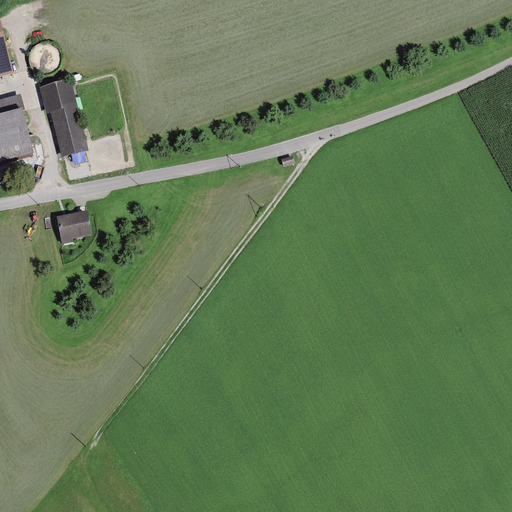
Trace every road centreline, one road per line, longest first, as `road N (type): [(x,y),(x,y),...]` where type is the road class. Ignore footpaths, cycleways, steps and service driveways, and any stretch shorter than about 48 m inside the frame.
road 1 (residential): [(511,61),(273,152),(0,206)]
road 2 (track): [(321,137),(95,440)]
road 3 (track): [(13,16),(53,196)]
